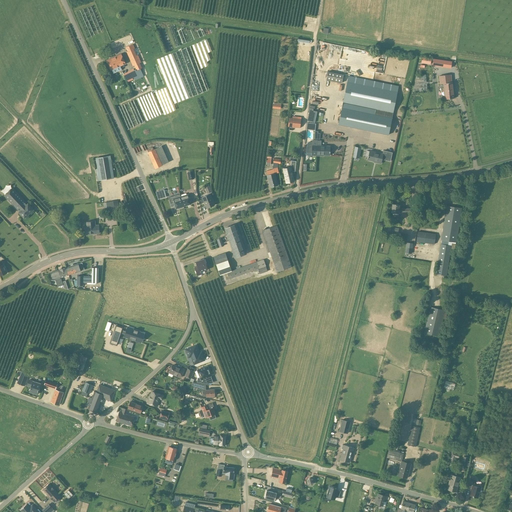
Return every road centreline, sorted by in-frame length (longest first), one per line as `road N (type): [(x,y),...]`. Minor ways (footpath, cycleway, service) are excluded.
road 1 (tertiary): [(170,242),(296,194),(455,177),(511,162)]
road 2 (unclassified): [(170,242),(64,0)]
road 3 (unclassified): [(475,511),(245,454)]
road 4 (tertiary): [(0,288),(81,252),(170,242)]
road 5 (track): [(317,24),(296,194)]
road 6 (unclassified): [(245,454),(94,422)]
road 7 (unclassified): [(245,454),(193,312)]
road 8 (unclassified): [(94,422),(166,359),(193,312)]
road 9 (unclassified): [(0,506),(94,422)]
